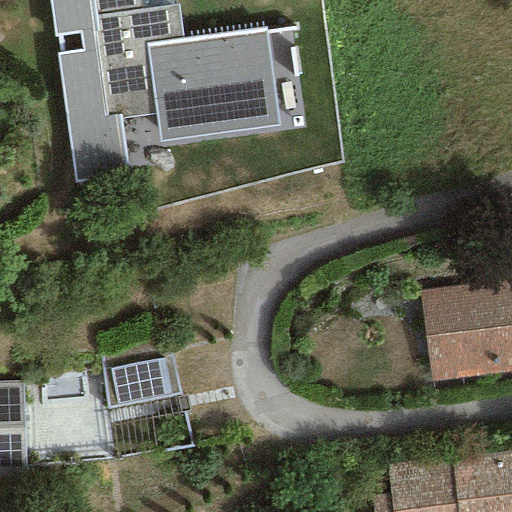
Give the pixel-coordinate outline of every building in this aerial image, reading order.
[(47,0),(52,35),(58,35),(61,53),(56,53),(73,182),(125,175),(117,119),(154,114),(158,142),(278,126),(264,29),(181,40),(176,6),(144,10),(142,0),(47,0)] [(511,278),(417,291),(429,381),(511,370),(511,278)] [(161,359),(110,369),(116,404),(168,394),(161,359)] [(0,477),(25,478),(21,383),(0,382),(0,477)] [(511,511),(511,449),(366,468),(370,511),(511,511)]
